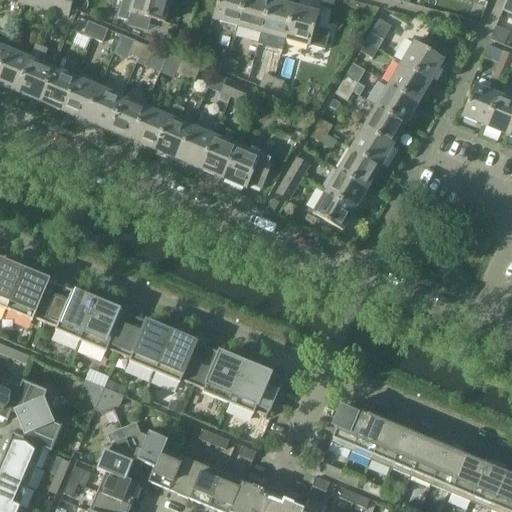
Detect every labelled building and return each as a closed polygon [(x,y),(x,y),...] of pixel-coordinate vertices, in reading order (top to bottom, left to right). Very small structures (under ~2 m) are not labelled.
[(20,0),(20,4),(45,11),(48,0),(20,0)] [(48,0),(45,11),(57,15),(61,0),(48,0)] [(69,18),(73,0),(61,0),(57,15),(69,18)] [(171,0),(123,0),(118,19),(129,22),(131,14),(165,24),(171,0)] [(218,0),(213,20),(238,27),(245,0),(218,0)] [(245,0),(238,27),(262,34),(271,0),(245,0)] [(271,0),(262,34),(285,41),(294,6),(272,0),(271,0)] [(511,15),(511,0),(508,0),(503,12),(511,15)] [(310,48),(319,14),(294,6),(285,41),(310,48)] [(99,26),(88,22),(83,35),(93,40),(99,26)] [(108,30),(99,26),(93,40),(102,43),(108,30)] [(0,69),(8,50),(8,49),(12,38),(0,32),(0,69)] [(370,34),(364,44),(377,51),(383,41),(370,34)] [(145,46),(134,41),(129,55),(139,59),(145,46)] [(428,42),(424,48),(436,55),(440,48),(428,42)] [(415,43),(402,66),(431,84),(445,61),(436,55),(424,48),(415,43)] [(364,44),(359,52),(372,59),(377,51),(364,44)] [(37,46),(32,60),(31,59),(17,93),(39,102),(54,69),(42,64),(48,50),(37,46)] [(154,49),(145,46),(139,59),(148,63),(154,49)] [(0,85),(17,93),(31,59),(8,50),(0,69),(0,85)] [(509,71),(511,64),(511,55),(504,52),(498,66),(509,71)] [(212,68),(223,72),(228,60),(229,59),(218,54),(212,68)] [(223,72),(232,77),(238,63),(229,59),(228,60),(223,72)] [(175,74),(185,78),(190,65),(180,61),(175,74)] [(194,82),(200,69),(190,65),(185,78),(194,82)] [(402,66),(389,87),(419,104),(431,84),(402,66)] [(39,102),(62,112),(76,78),(54,69),(39,102)] [(274,79),(275,78),(264,74),(258,88),(268,92),(274,79)] [(345,76),(339,87),(351,94),(358,84),(345,76)] [(99,88),(76,78),(62,112),(85,122),(99,88)] [(274,79),(268,92),(279,96),(284,82),(275,78),(274,79)] [(226,80),(220,93),(217,101),(227,105),(231,97),(236,84),(226,80)] [(231,97),(240,101),(253,107),(259,93),(236,84),(231,97)] [(339,87),(334,95),(347,102),(351,94),(339,87)] [(389,87),(376,109),(406,126),(419,104),(389,87)] [(485,129),(498,97),(475,87),(462,119),(485,129)] [(85,122),(108,131),(123,98),(99,88),(85,122)] [(509,139),(511,130),(511,102),(498,97),(485,129),(509,139)] [(146,107),(123,98),(108,131),(132,141),(146,107)] [(155,151),(177,160),(191,126),(180,122),(185,110),(173,105),(168,117),(155,151)] [(168,117),(146,107),(132,141),(155,151),(168,117)] [(376,109),(364,129),(393,146),(406,126),(376,109)] [(320,119),(314,129),(327,136),(333,126),(320,119)] [(177,160),(200,170),(214,136),(191,126),(177,160)] [(314,129),(309,137),(322,145),(327,136),(314,129)] [(364,129),(351,151),(381,168),(393,146),(364,129)] [(200,170),(223,179),(237,146),(214,136),(200,170)] [(262,189),(267,176),(276,181),(285,166),(274,161),(276,156),(251,146),(249,151),(237,146),(223,179),(247,189),(249,184),(262,189)] [(351,151),(339,172),(368,189),(381,168),(351,151)] [(297,158),(289,171),(302,179),(309,166),(297,158)] [(289,171),(276,193),(289,201),(302,179),(289,171)] [(339,172),(326,193),(355,211),(368,189),(339,172)] [(342,232),(355,211),(326,193),(313,215),(342,232)] [(0,307),(7,311),(24,271),(0,261),(0,307)] [(44,293),(49,282),(24,271),(7,311),(32,322),(33,319),(45,324),(56,298),(44,293)] [(97,302),(72,291),(67,303),(56,298),(45,324),(56,329),(55,331),(80,342),(97,302)] [(123,313),(97,302),(80,342),(106,353),(107,350),(118,355),(129,329),(118,324),(123,313)] [(129,362),(154,373),(171,333),(146,322),(141,334),(129,329),(118,355),(130,360),(129,362)] [(154,373),(180,384),(181,381),(192,386),(203,360),(192,355),(196,344),(171,333),(154,373)] [(0,354),(10,358),(13,350),(0,345),(0,354)] [(13,350),(10,358),(25,365),(28,357),(13,350)] [(204,391),(203,393),(228,404),(245,364),(219,354),(215,365),(203,360),(192,386),(204,391)] [(270,375),(245,364),(228,404),(254,415),(255,412),(267,417),(278,391),(266,386),(270,375)] [(0,380),(0,418),(7,421),(12,410),(11,410),(20,389),(19,388),(0,380)] [(88,395),(104,389),(82,380),(88,395)] [(11,410),(12,410),(16,412),(21,423),(48,412),(43,400),(47,392),(22,381),(19,388),(20,389),(11,410)] [(95,411),(104,389),(88,395),(95,411)] [(102,414),(113,409),(105,389),(104,389),(95,411),(102,414)] [(124,397),(105,389),(113,409),(120,406),(124,397)] [(330,443),(351,452),(366,415),(346,407),(330,443)] [(48,412),(21,423),(25,435),(24,439),(23,439),(45,448),(44,449),(51,452),(62,428),(53,424),(48,412)] [(351,452),(371,460),(386,424),(366,415),(351,452)] [(190,425),(176,419),(172,428),(186,434),(190,425)] [(134,460),(154,469),(155,469),(163,450),(164,450),(167,441),(149,434),(147,438),(140,435),(136,424),(122,430),(134,460)] [(386,424),(371,460),(391,469),(406,432),(386,424)] [(97,470),(106,474),(106,473),(125,481),(125,480),(134,460),(122,430),(107,436),(112,446),(109,453),(105,452),(97,470)] [(199,440),(212,445),(216,436),(203,430),(199,440)] [(406,432),(391,469),(411,477),(426,441),(406,432)] [(36,468),(44,449),(45,448),(23,439),(24,439),(12,434),(4,455),(36,468)] [(230,442),(216,436),(212,445),(226,451),(230,442)] [(426,441),(411,477),(431,485),(446,449),(426,441)] [(239,456),(252,462),(256,453),(242,447),(239,456)] [(446,449),(431,485),(451,494),(466,457),(446,449)] [(148,483),(169,492),(183,458),(164,450),(163,450),(155,469),(154,469),(148,483)] [(36,468),(4,455),(0,463),(0,476),(28,488),(36,468)] [(466,457),(451,494),(470,502),(486,466),(466,457)] [(169,492),(189,500),(203,467),(183,458),(169,492)] [(61,461),(55,476),(63,479),(69,464),(61,461)] [(324,475),(339,481),(342,472),(328,466),(324,475)] [(490,511),(506,474),(486,466),(470,502),(490,511)] [(74,467),(69,481),(78,485),(84,471),(74,467)] [(189,500),(209,508),(223,475),(203,467),(189,500)] [(357,478),(342,472),(339,481),(354,487),(357,478)] [(106,473),(106,474),(98,493),(131,507),(140,486),(125,480),(125,481),(106,473)] [(511,511),(511,476),(506,474),(490,511),(493,511),(511,511)] [(209,508),(217,511),(230,511),(243,484),(223,475),(209,508)] [(0,499),(19,508),(28,488),(0,476),(0,499)] [(49,491),(57,494),(63,479),(55,476),(49,491)] [(329,484),(316,478),(312,487),(326,493),(329,484)] [(63,494),(72,498),(78,485),(69,481),(63,494)] [(379,498),(382,489),(368,483),(364,492),(379,498)] [(266,511),(273,497),(256,489),(243,484),(230,511),(266,511)] [(339,499),(352,504),(356,495),(343,489),(339,499)] [(382,489),(379,498),(393,504),(397,495),(382,489)] [(98,493),(89,511),(128,511),(131,507),(98,493)] [(370,501),(356,495),(352,504),(366,510),(370,501)] [(290,504),(273,497),(266,511),(302,511),(303,509),(290,503),(290,504)] [(0,511),(17,511),(19,508),(0,499),(0,511)] [(39,511),(49,511),(52,504),(44,501),(39,511)]
